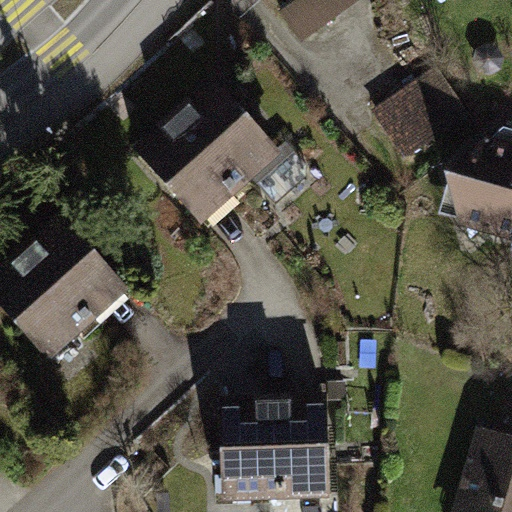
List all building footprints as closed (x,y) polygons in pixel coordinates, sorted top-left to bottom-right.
[(294,0),(282,9),(306,41),(361,0),(294,0)] [(401,149),(469,107),(442,64),(374,107),(401,149)] [(217,83),(135,155),(208,237),(290,164),(217,83)] [(477,117),(425,138),(435,162),(487,141),(477,117)] [(511,135),(506,134),(452,179),(466,238),(511,250),(511,135)] [(61,220),(0,274),(0,319),(50,376),(134,302),(61,220)] [(331,399),(222,401),(224,511),(259,511),(333,511),(331,399)] [(511,511),(511,445),(476,435),(454,511),(511,511)]
